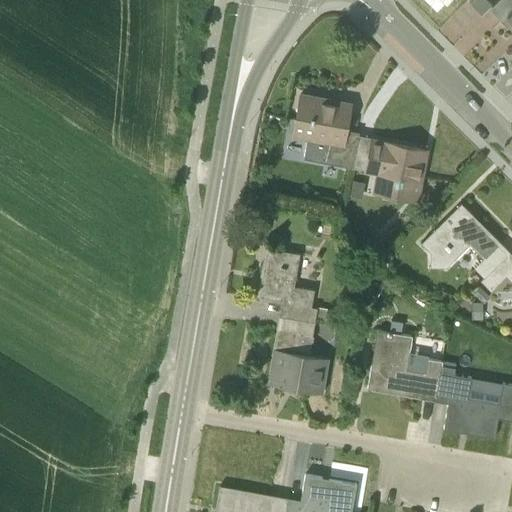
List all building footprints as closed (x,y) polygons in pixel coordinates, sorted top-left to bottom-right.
[(431,0),(439,11),(454,0),(431,0)] [(350,103),(299,94),(292,129),(308,132),(303,157),(326,162),(327,156),(340,159),(339,164),(350,166),(358,131),(346,129),(350,103)] [(358,131),(350,166),(378,172),(374,192),(416,200),(426,144),(358,131)] [(479,280),(509,251),(460,202),(420,242),(445,267),(469,244),(482,257),(473,267),(482,276),(479,280)] [(384,245),(376,238),(366,248),(374,255),(384,245)] [(278,316),(314,322),(317,307),(310,306),(313,289),(293,285),(299,252),(264,246),(255,298),(280,302),(278,316)] [(511,253),(509,251),(479,280),(490,290),(505,275),(511,281),(511,253)] [(364,289),(377,296),(383,285),(370,278),(364,289)] [(472,292),(481,301),(483,302),(489,296),(479,286),(472,292)] [(462,297),(460,291),(451,296),(454,301),(462,297)] [(482,319),(481,301),(471,301),(472,319),(482,319)] [(312,335),(314,322),(278,316),(266,383),(322,392),(328,358),(308,354),(311,340),(312,340),(313,335),(312,335)] [(434,400),(441,360),(427,357),(424,372),(406,369),(412,335),(376,329),(366,388),(434,400)] [(441,360),(434,400),(446,402),(442,428),(494,437),(500,402),(467,396),(470,376),(453,373),(455,362),(441,360)] [(284,511),(350,511),(355,482),(304,473),(299,498),(287,496),(284,511)] [(284,511),(287,496),(219,484),(213,511),(284,511)]
